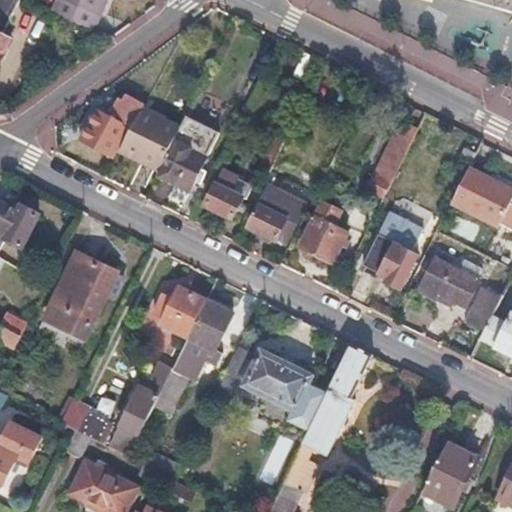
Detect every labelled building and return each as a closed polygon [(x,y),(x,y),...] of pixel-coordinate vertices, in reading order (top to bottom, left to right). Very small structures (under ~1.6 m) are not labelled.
[(0,0),(0,36),(1,37),(19,0),(0,0)] [(105,0),(57,0),(52,14),(91,32),(105,0)] [(511,0),(458,0),(511,15),(511,0)] [(0,56),(8,40),(1,37),(0,36),(0,56)] [(314,56),(303,51),(290,74),(302,81),(314,56)] [(107,114),(95,107),(78,138),(109,156),(127,127),(131,129),(141,111),(144,105),(124,94),(120,100),(116,98),(107,114)] [(141,111),(131,129),(119,150),(138,160),(157,169),(179,126),(163,118),(162,121),(141,111)] [(218,131),(184,115),(179,126),(157,169),(155,174),(171,183),(188,191),(218,131)] [(413,131),(399,125),(366,188),(381,195),(413,131)] [(283,140),(274,136),(254,174),(264,180),(283,140)] [(510,186),(467,164),(450,199),(493,221),(495,216),(504,198),(510,186)] [(236,178),(221,171),(204,205),(218,212),(232,219),(242,198),(230,191),(236,178)] [(294,199),(270,187),(249,227),(262,234),(276,241),(281,232),(287,236),(302,207),(293,202),(294,199)] [(511,202),(504,198),(495,216),(511,224),(511,202)] [(0,249),(4,241),(21,249),(38,214),(29,210),(20,205),(19,202),(15,200),(10,202),(6,209),(0,205),(0,249)] [(338,212),(320,202),(298,246),(313,254),(329,262),(344,232),(331,225),(338,212)] [(388,210),(376,235),(361,263),(386,277),(385,280),(392,284),(399,288),(416,254),(409,251),(415,239),(421,227),(388,210)] [(95,262),(76,253),(44,316),(84,336),(114,272),(95,262)] [(476,278),(433,256),(417,289),(433,298),(436,291),(449,298),(462,304),(476,278)] [(163,290),(153,310),(164,316),(160,323),(188,337),(207,300),(179,286),(176,291),(173,295),(163,290)] [(498,296),(485,289),(467,323),(481,330),(489,315),(498,296)] [(219,306),(207,300),(188,337),(172,369),(154,405),(171,414),(189,378),(194,381),(206,358),(217,364),(223,353),(214,349),(232,313),(219,306)] [(481,330),(477,339),(503,352),(511,356),(511,314),(508,312),(503,322),(489,315),(481,330)] [(27,322),(12,314),(5,328),(20,336),(27,322)] [(0,336),(0,359),(7,363),(20,336),(5,328),(0,336)] [(349,344),(326,393),(311,423),(273,500),(290,509),(319,450),(327,454),(354,399),(350,396),(361,376),(371,355),(349,344)] [(249,352),(237,347),(217,388),(225,393),(231,381),(234,382),(249,352)] [(285,363),(259,351),(241,387),(311,423),(326,393),(306,384),(310,376),(285,363)] [(146,391),(141,388),(111,448),(128,457),(154,405),(172,369),(159,364),(146,391)] [(71,398),(59,422),(75,430),(90,438),(102,444),(111,426),(105,423),(108,416),(71,398)] [(0,441),(0,482),(3,484),(15,458),(26,463),(38,438),(9,424),(0,441)] [(90,438),(75,430),(65,450),(79,458),(90,438)] [(461,449),(446,442),(422,491),(452,506),(476,457),(461,449)] [(179,465),(156,453),(149,467),(156,471),(173,479),(179,465)] [(149,467),(133,459),(127,470),(150,482),(156,471),(149,467)] [(86,460),(69,492),(108,511),(124,511),(137,486),(86,460)] [(511,472),(499,499),(511,505),(511,472)] [(288,511),(290,509),(273,500),(266,511),(288,511)]
